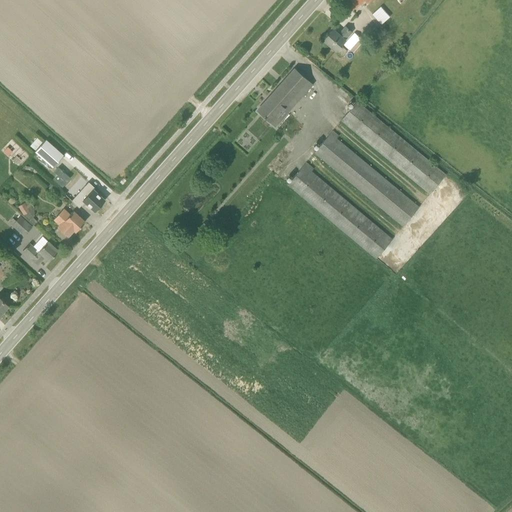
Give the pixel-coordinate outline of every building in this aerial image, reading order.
[(343,0),(352,10),(359,4),(364,0),(367,4),(372,0),(343,0)] [(380,25),(390,17),(381,7),(371,15),(380,25)] [(344,40),(351,33),(345,27),(338,34),(333,29),(323,40),(342,57),(347,51),(341,45),(345,41),(344,40)] [(275,126),(312,84),(294,69),(257,110),(275,126)] [(446,174),(356,101),(340,120),(430,193),(446,174)] [(337,139),(339,136),(333,130),(314,152),(403,227),(419,207),(337,139)] [(62,157),(64,155),(46,139),(35,152),(53,167),(62,157)] [(8,156),(13,152),(8,147),(4,151),(8,156)] [(17,164),(21,160),(16,156),(13,160),(17,164)] [(306,163),(288,184),(376,258),(392,239),(312,171),(314,169),(306,163)] [(63,191),(71,182),(59,171),(55,176),(58,178),(54,183),(63,191)] [(94,189),(87,183),(71,201),(79,208),(85,201),(95,211),(105,200),(93,190),(94,189)] [(53,193),(57,188),(52,184),(48,189),(53,193)] [(24,203),(18,206),(23,215),(29,211),(24,203)] [(64,209),(58,215),(54,220),(60,225),(58,227),(68,236),(73,230),(76,232),(85,222),(74,211),(70,215),(64,209)] [(12,225),(23,236),(32,226),(20,215),(16,220),(13,218),(9,222),(13,225),(12,225)] [(201,238),(207,231),(202,226),(196,233),(201,238)] [(38,264),(45,257),(49,261),(58,251),(48,241),(37,253),(35,251),(37,250),(30,243),(23,250),(38,264)] [(0,314),(8,306),(0,298),(0,314)]
